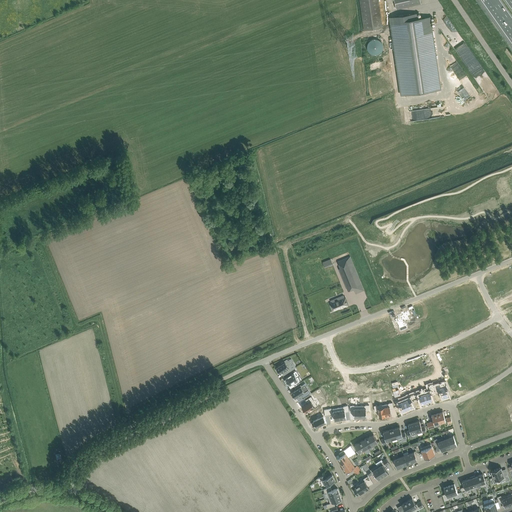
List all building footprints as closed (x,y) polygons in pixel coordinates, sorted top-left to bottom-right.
[(359,0),(364,30),(382,27),(378,0),(359,0)] [(394,0),(396,9),(416,4),(421,3),(420,0),(394,0)] [(390,17),(393,37),(401,95),(441,89),(430,17),(418,19),(417,13),(390,17)] [(378,40),(376,39),(373,39),(371,40),(369,41),(368,43),(367,46),(367,48),(368,50),(369,52),(371,54),(373,55),(376,55),(378,54),(380,53),(382,51),(383,48),(383,46),(382,43),(380,41),(378,40)] [(447,60),(465,89),(459,92),(467,106),(475,102),(472,97),(478,94),(455,56),(447,60)] [(354,289),(354,288),(361,285),(362,284),(358,275),(350,256),(338,261),(341,268),(339,268),(344,280),(348,291),(354,289)] [(503,272),(504,276),(505,276),(504,275),(505,275),(507,279),(511,277),(511,268),(509,269),(507,270),(506,270),(507,270),(504,271),(504,272),(503,273),(503,272)] [(497,274),(489,277),(489,278),(493,288),(500,285),(502,289),(505,287),(503,282),(500,283),(497,275),(497,274)] [(459,290),(463,299),(464,298),(465,299),(469,298),(469,296),(477,293),(473,284),(459,290)] [(337,301),(332,303),(331,303),(334,310),(340,308),(343,306),(343,307),(348,305),(345,297),(345,298),(344,295),(340,297),(336,299),(337,301)] [(447,295),(436,300),(439,307),(446,304),(447,308),(454,305),(453,301),(450,303),(447,295)] [(509,299),(501,305),(504,309),(511,304),(509,299)] [(486,306),(481,309),(485,317),(490,314),(486,306)] [(481,309),(476,311),(481,320),(485,317),(481,309)] [(398,321),(397,321),(401,330),(407,328),(404,321),(411,318),(408,310),(404,312),(404,311),(403,311),(401,312),(401,313),(399,314),(400,317),(397,318),(398,321)] [(476,311),(472,313),(477,322),(481,320),(476,311)] [(472,313),(468,316),(473,324),(477,322),(472,313)] [(462,316),(459,318),(462,323),(465,322),(467,327),(473,324),(468,316),(463,318),(462,316)] [(454,321),(449,324),(454,334),(459,331),(456,324),(459,323),(457,317),(453,319),(454,321)] [(394,333),(388,318),(376,323),(377,325),(376,326),(379,332),(375,333),(377,340),(382,338),(381,337),(384,336),(381,328),(387,326),(390,334),(390,335),(394,333)] [(443,324),(440,325),(442,331),(445,330),(448,336),(454,334),(449,324),(444,326),(443,324)] [(497,327),(492,330),(497,339),(502,336),(497,327)] [(422,335),(416,337),(420,347),(426,345),(424,338),(426,337),(424,331),(421,333),(422,335)] [(483,335),(477,338),(480,343),(478,345),(481,350),(484,349),(483,347),(487,344),(483,335)] [(342,337),(335,340),(338,350),(346,347),(348,351),(352,349),(348,341),(345,343),(342,337)] [(410,337),(407,338),(409,344),(412,343),(414,350),(420,347),(416,337),(411,339),(410,337)] [(401,343),(396,345),(399,355),(405,354),(403,347),(406,346),(404,340),(400,341),(401,343)] [(470,342),(464,344),(469,353),(474,351),(475,353),(478,352),(475,346),(472,347),(470,342)] [(389,344),(386,345),(388,351),(391,350),(393,357),(399,355),(396,345),(390,346),(389,344)] [(379,350),(376,350),(379,361),(385,359),(383,354),(387,353),(384,345),(380,347),(381,349),(379,350)] [(455,349),(449,351),(454,360),(459,358),(455,349)] [(370,350),(366,351),(369,358),(372,357),(374,363),(379,361),(376,350),(371,352),(370,350)] [(504,353),(500,356),(506,364),(510,361),(504,353)] [(439,356),(433,358),(436,367),(442,365),(439,356)] [(500,356),(496,359),(502,367),(506,364),(500,356)] [(291,366),(287,359),(281,363),(282,364),(276,368),(276,367),(276,368),(277,369),(276,370),(278,373),(279,372),(280,374),(280,373),(286,370),(288,373),(296,367),(294,364),(291,366)] [(419,363),(414,365),(417,374),(423,372),(419,363)] [(479,370),(474,373),(479,381),(484,378),(479,370)] [(395,371),(390,373),(392,383),(398,381),(395,371)] [(299,375),(299,376),(297,377),(294,373),(292,375),(291,374),(288,376),(288,377),(284,380),(287,384),(289,383),(290,385),(293,383),(295,386),(294,386),(300,383),(299,381),(302,379),(299,375)] [(474,373),(470,375),(475,384),(479,381),(474,373)] [(464,376),(461,378),(464,383),(467,382),(470,387),(475,384),(470,375),(465,378),(464,376)] [(379,376),(373,377),(376,387),(382,385),(379,376)] [(352,386),(348,386),(348,393),(352,393),(352,391),(357,391),(357,380),(352,380),(352,386)] [(363,380),(357,380),(357,391),(363,391),(363,393),(367,393),(367,386),(363,386),(363,380)] [(508,382),(502,385),(503,385),(507,395),(511,393),(511,388),(511,389),(508,382)] [(440,384),(436,385),(438,391),(441,390),(443,397),(449,396),(445,383),(440,385),(440,384)] [(303,399),(310,394),(308,390),(306,391),(301,384),(296,388),(296,389),(291,392),(295,398),(300,395),(303,399)] [(429,389),(424,391),(427,402),(433,400),(431,394),(434,393),(431,384),(428,385),(429,389)] [(500,394),(497,395),(500,401),(503,400),(502,397),(507,395),(503,385),(497,388),(500,394)] [(418,392),(415,393),(416,399),(420,398),(422,404),(427,402),(424,391),(418,392)] [(488,393),(483,396),(487,405),(492,402),(493,404),(496,403),(493,397),(490,398),(488,393)] [(409,396),(403,398),(408,409),(414,407),(411,401),(414,399),(412,394),(408,395),(409,396)] [(308,403),(302,407),(306,412),(317,405),(311,396),(306,400),(308,403)] [(483,396),(479,398),(483,406),(487,405),(483,396)] [(398,400),(395,401),(397,407),(400,405),(403,411),(408,409),(403,398),(398,400)] [(479,398),(475,400),(480,408),(483,406),(479,398)] [(472,407),(469,409),(472,415),(476,413),(475,411),(480,408),(475,400),(470,403),(472,407)] [(389,403),(383,404),(385,416),(391,415),(390,409),(393,408),(392,402),(389,403)] [(378,405),(374,405),(375,411),(378,411),(379,417),(385,416),(383,404),(378,405)] [(344,406),(338,407),(340,419),(346,418),(345,412),(349,411),(347,405),(344,406)] [(354,405),(351,405),(351,411),(354,411),(354,417),(360,417),(360,405),(354,405)] [(365,405),(360,405),(360,417),(366,417),(366,411),(369,411),(369,405),(365,405)] [(437,413),(440,423),(446,421),(447,421),(448,423),(452,422),(451,416),(446,418),(445,418),(443,412),(437,413)] [(441,425),(440,423),(437,413),(432,415),(433,421),(431,422),(427,423),(428,429),(441,425)] [(314,422),(312,423),(314,427),(316,426),(316,427),(327,422),(324,416),(313,421),(314,422)] [(482,424),(485,434),(491,432),(489,426),(492,425),(490,419),(486,420),(487,422),(482,424)] [(414,422),(417,434),(423,432),(423,433),(426,431),(425,426),(421,427),(420,420),(414,422)] [(417,434),(414,422),(408,424),(410,430),(407,431),(408,437),(412,436),(412,435),(417,434)] [(475,424),(472,425),(474,431),(477,430),(479,436),(485,434),(482,424),(476,426),(475,424)] [(397,438),(397,440),(407,437),(405,432),(402,433),(400,426),(394,428),(397,438)] [(392,439),(397,438),(394,428),(389,430),(392,439)] [(392,439),(389,430),(383,432),(385,438),(381,439),(383,445),(387,443),(386,441),(392,439)] [(373,444),(378,442),(373,434),(369,437),(373,444)] [(448,438),(452,447),(457,445),(453,435),(453,436),(448,438)] [(373,444),(369,437),(364,439),(369,449),(374,446),(373,444)] [(443,440),(443,439),(443,438),(437,440),(437,439),(433,440),(436,446),(439,444),(441,451),(447,449),(443,440)] [(443,440),(447,449),(452,447),(448,438),(443,439),(443,440)] [(369,449),(364,439),(359,442),(364,450),(363,450),(364,452),(369,449)] [(364,450),(359,442),(354,445),(359,453),(363,450),(364,450)] [(426,446),(430,456),(435,454),(431,444),(426,446)] [(425,458),(430,456),(426,446),(421,448),(425,458)] [(341,456),(337,459),(338,459),(341,463),(349,458),(346,453),(344,451),(344,450),(339,454),(341,456)] [(417,460),(414,452),(409,454),(412,462),(417,460)] [(404,456),(407,464),(412,462),(409,454),(404,456)] [(344,468),(354,461),(351,456),(349,458),(341,463),(344,468)] [(399,457),(402,466),(407,464),(404,456),(399,457)] [(399,457),(394,459),(397,468),(402,466),(399,457)] [(377,465),(383,476),(388,473),(384,466),(386,465),(386,466),(389,463),(386,458),(383,461),(377,465)] [(359,468),(357,465),(354,461),(344,468),(347,472),(352,469),(354,471),(359,468)] [(383,476),(377,465),(370,469),(366,471),(369,476),(373,474),(373,473),(374,473),(378,479),(383,476)] [(501,467),(496,469),(500,481),(506,479),(504,476),(501,467)] [(492,484),(500,481),(496,469),(491,471),(493,477),(490,478),(492,484)] [(322,480),(324,486),(335,481),(332,475),(326,477),(325,474),(319,477),(321,480),(322,480)] [(481,486),(487,485),(483,474),(478,476),(481,486)] [(481,486),(478,476),(475,476),(475,477),(475,476),(472,477),(476,488),(480,486),(481,486),(481,487),(481,486)] [(467,479),(471,490),(473,489),(476,488),(472,477),(470,477),(470,478),(467,479)] [(364,479),(359,482),(365,491),(369,488),(364,479)] [(461,488),(463,493),(466,492),(466,491),(471,490),(467,479),(462,481),(464,487),(461,488)] [(360,494),(365,491),(359,482),(360,483),(355,486),(356,488),(354,490),(357,495),(360,494)] [(449,486),(453,497),(458,495),(454,484),(449,486)] [(446,494),(442,495),(445,501),(448,500),(448,499),(453,497),(449,486),(444,487),(446,494)] [(328,498),(340,494),(338,488),(332,490),(331,487),(324,489),(325,493),(327,492),(328,498)] [(340,494),(328,498),(330,503),(342,499),(340,494)] [(510,505),(506,495),(501,497),(501,495),(497,497),(499,503),(503,501),(505,507),(510,505)] [(412,498),(407,501),(413,511),(420,508),(424,506),(421,501),(417,503),(416,504),(412,498)] [(492,511),(493,511),(498,510),(494,500),(489,502),(492,511)] [(412,511),(413,511),(407,501),(402,504),(405,510),(402,511),(412,511)] [(492,511),(489,502),(479,505),(480,508),(485,507),(486,511),(492,511)]
